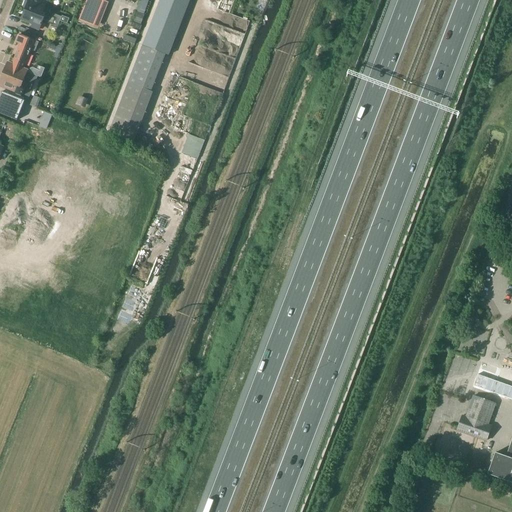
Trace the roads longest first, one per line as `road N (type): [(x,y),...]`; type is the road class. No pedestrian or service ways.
road 1 (motorway): [(409,0),(215,511)]
road 2 (motorway): [(273,511),(467,0)]
road 3 (track): [(362,511),(489,196),(511,190)]
